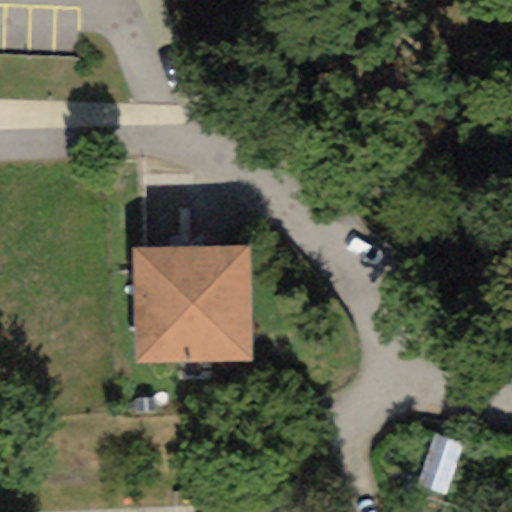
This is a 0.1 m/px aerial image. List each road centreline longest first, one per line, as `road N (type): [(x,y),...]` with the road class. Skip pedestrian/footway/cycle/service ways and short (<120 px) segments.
road 1 (residential): [(390,376),(336,237),(182,138),(83,134)]
road 2 (residential): [(271,511),(348,409),(390,376)]
road 3 (unknown): [(208,156),(179,52),(153,0)]
road 4 (residential): [(390,376),(511,405)]
